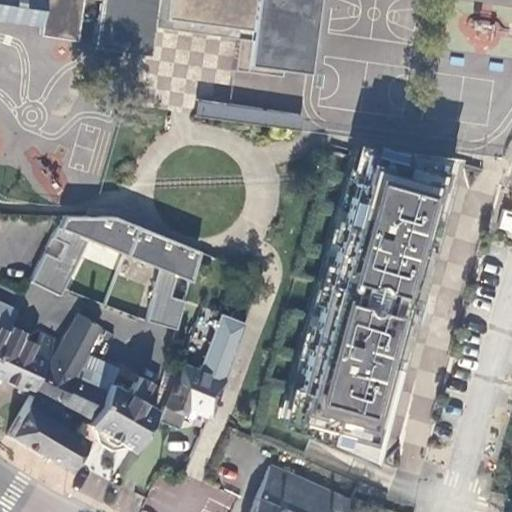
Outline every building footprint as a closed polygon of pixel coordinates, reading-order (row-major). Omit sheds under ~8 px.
[(0,0),(0,17),(38,23),(40,0),(0,0)] [(40,0),(38,23),(36,33),(72,38),(75,0),(94,0),(90,40),(142,47),(145,26),(148,0),(166,0),(164,19),(249,30),(248,39),(235,37),(235,38),(230,70),(278,76),(279,69),(304,73),(314,0),(40,0)] [(248,39),(249,30),(164,19),(166,0),(148,0),(145,26),(235,38),(235,37),(248,39)] [(194,103),(192,114),(297,129),(298,119),(194,103)] [(280,420),(351,450),(364,443),(394,335),(400,337),(400,333),(399,328),(397,323),(407,289),(413,284),(416,278),(410,277),(439,173),(431,161),(355,150),(280,420)] [(46,237),(60,244),(52,259),(39,252),(25,281),(55,296),(83,240),(120,255),(132,224),(110,215),(77,215),(56,216),(46,237)] [(154,268),(147,292),(149,292),(141,320),(172,329),(180,300),(165,296),(171,277),(185,281),(194,250),(163,237),(132,224),(120,255),(154,268)] [(0,332),(2,328),(13,308),(0,302),(0,332)] [(205,373),(220,378),(240,321),(198,303),(178,357),(195,362),(197,362),(208,366),(205,373)] [(75,312),(56,341),(45,361),(43,360),(27,393),(4,433),(47,460),(64,430),(65,427),(74,425),(81,429),(84,425),(88,427),(105,388),(71,373),(80,355),(95,326),(75,312)] [(0,337),(15,344),(19,336),(2,328),(0,332),(0,337)] [(0,379),(27,393),(43,360),(45,361),(56,341),(36,332),(31,342),(19,336),(15,344),(0,337),(0,379)] [(113,369),(80,355),(71,373),(105,388),(107,384),(113,369)] [(195,368),(177,361),(154,420),(164,425),(174,428),(183,408),(204,417),(219,380),(220,378),(205,373),(208,366),(197,362),(195,368)] [(105,388),(88,427),(91,429),(93,443),(107,450),(119,446),(123,448),(127,451),(151,409),(149,407),(155,387),(134,375),(123,393),(107,384),(105,388)] [(64,430),(47,460),(65,470),(82,439),(64,430)] [(138,486),(152,462),(129,450),(116,475),(138,486)] [(268,465),(246,511),(340,511),(346,499),(268,465)]
